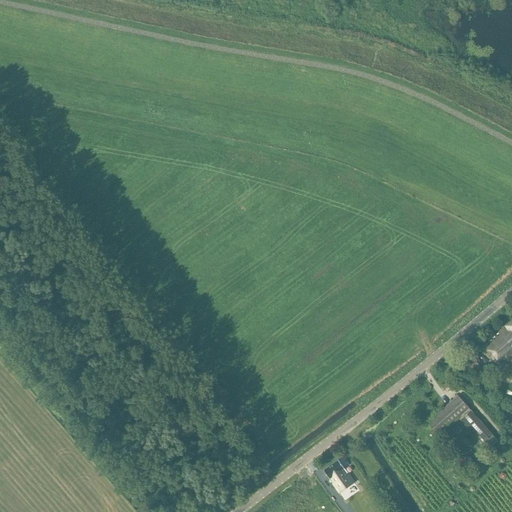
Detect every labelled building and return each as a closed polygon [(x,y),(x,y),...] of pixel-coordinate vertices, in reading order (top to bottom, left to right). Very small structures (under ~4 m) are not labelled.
[(511,321),(506,327),(481,349),(490,358),(492,357),(498,363),(503,359),(506,362),(511,356),(511,321)] [(469,378),(481,366),(475,360),(462,371),(469,378)] [(440,436),(458,419),(460,420),(471,433),(474,430),(485,442),(490,448),(498,440),(493,435),(472,410),(470,409),(458,395),(428,422),(440,436)] [(339,460),(324,471),(329,479),(333,484),(339,493),(355,482),(344,468),(339,460)] [(340,511),(343,510),(325,486),(290,511),(340,511)]
